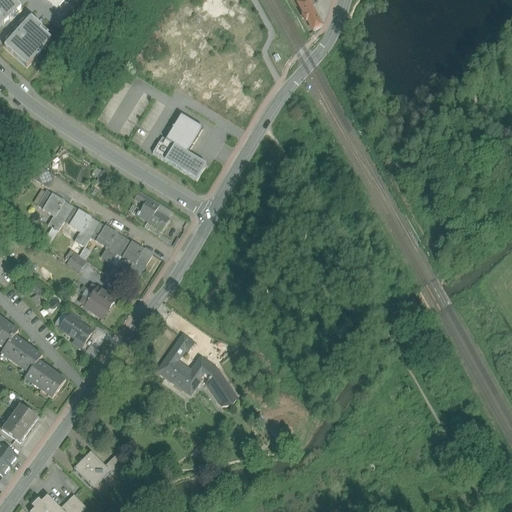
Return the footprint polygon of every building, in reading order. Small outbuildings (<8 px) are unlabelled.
[(17,0),(0,0),(0,31),(25,9),(17,0)] [(305,3),(299,6),(314,33),(319,30),(321,29),(320,27),(317,21),(319,20),(309,1),(305,3)] [(31,16),(0,48),(26,72),(56,40),(31,16)] [(203,130),(182,117),(166,142),(162,139),(152,155),(196,182),(206,166),(188,155),(203,130)] [(56,177),(42,169),(33,180),(48,189),(49,189),(48,188),(55,177),(56,177)] [(115,180),(104,171),(98,178),(109,186),(115,180)] [(51,196),(46,193),(37,207),(43,210),(51,196)] [(135,202),(144,207),(146,204),(149,199),(140,194),(135,202)] [(65,203),(52,195),(51,196),(43,210),(43,211),(54,217),(48,227),(58,233),(64,223),(72,209),(64,204),(65,203)] [(153,208),(157,211),(160,206),(149,199),(146,204),(153,209),(153,208)] [(129,212),(137,217),(139,215),(143,210),(133,204),(129,212)] [(149,224),(156,213),(157,211),(153,208),(153,209),(146,204),(144,207),(143,210),(139,215),(137,217),(146,222),(149,224)] [(173,214),(160,206),(157,211),(156,213),(169,221),(173,214)] [(78,213),(72,209),(64,223),(69,227),(78,213)] [(91,219),(79,211),(78,213),(69,227),(80,233),(76,241),(75,242),(75,243),(85,249),(90,239),(99,225),(90,220),(91,219)] [(169,221),(156,213),(149,224),(150,225),(147,229),(153,232),(155,228),(162,232),(169,221)] [(149,224),(146,222),(142,229),(158,239),(162,232),(155,228),(153,232),(147,229),(150,225),(149,224)] [(104,229),(99,225),(90,239),(96,243),(104,229)] [(118,235),(105,227),(104,229),(96,243),(106,249),(105,250),(106,251),(101,259),(111,265),(117,256),(125,241),(117,236),(118,235)] [(131,245),(125,241),(117,256),(122,259),(131,245)] [(144,251),(132,243),(131,245),(122,259),(133,266),(127,275),(137,281),(153,256),(152,256),(151,257),(143,252),(144,251)] [(43,291),(36,286),(31,294),(38,299),(43,291)] [(114,301),(94,288),(85,300),(100,310),(96,315),(102,319),(114,301)] [(63,331),(71,320),(63,315),(56,326),(63,331)] [(0,319),(0,347),(5,351),(6,349),(15,338),(19,333),(18,332),(18,333),(0,319)] [(92,334),(71,319),(71,320),(63,331),(63,332),(76,341),(73,345),(81,350),(92,334)] [(15,338),(6,349),(5,351),(1,356),(28,376),(39,363),(43,358),(42,357),(42,358),(15,338)] [(210,367),(201,360),(191,374),(177,363),(185,352),(187,353),(193,345),(183,338),(177,346),(178,346),(169,358),(158,374),(182,391),(181,391),(182,392),(182,391),(189,396),(190,397),(191,396),(201,381),(205,376),(210,367)] [(93,345),(86,354),(94,360),(101,351),(93,345)] [(39,363),(28,376),(25,380),(52,401),(66,382),(65,382),(39,363)] [(237,401),(217,372),(210,367),(205,376),(210,380),(206,385),(222,409),(232,408),(237,401)] [(38,420),(20,407),(7,424),(26,437),(38,420)] [(26,437),(7,424),(2,431),(20,445),(26,437)] [(0,460),(9,468),(16,458),(0,446),(0,460)] [(91,454),(74,471),(90,488),(99,479),(102,482),(110,475),(110,474),(105,468),(91,454)] [(116,457),(105,468),(110,474),(110,475),(117,481),(125,474),(129,470),(116,457)] [(9,468),(0,460),(0,474),(3,477),(9,468)] [(48,497),(41,503),(39,501),(32,507),(35,510),(32,511),(62,511),(61,510),(48,497)] [(74,497),(61,510),(62,511),(84,511),(87,510),(74,497)]
